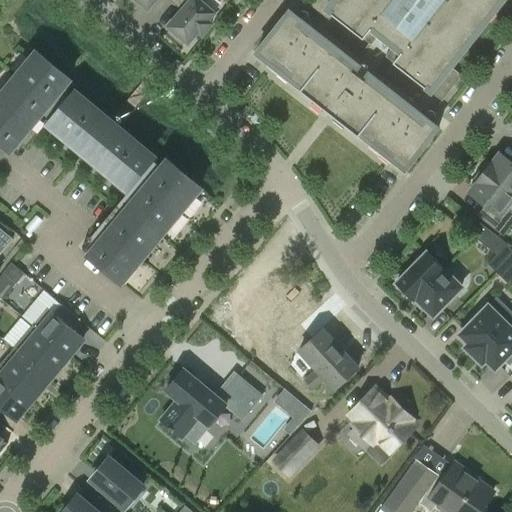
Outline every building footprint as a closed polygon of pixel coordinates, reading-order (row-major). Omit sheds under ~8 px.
[(127,0),(138,9),(142,6),(147,10),(155,0),(127,0)] [(204,0),(178,0),(185,6),(167,28),(170,30),(167,34),(180,46),(183,42),(187,45),(197,33),(201,36),(210,25),(207,22),(213,14),(201,4),(204,0)] [(333,0),(340,5),(332,16),(363,40),(371,46),(378,37),(393,48),(385,57),(393,64),(424,89),(424,88),(441,102),(461,76),(450,68),(503,0),(333,0)] [(300,21),(289,12),(255,54),(268,65),(272,60),(292,76),(289,80),(300,90),(299,92),(313,102),(316,98),(347,122),(344,127),(357,138),(359,136),(371,145),(374,140),(394,156),(390,160),(404,171),(438,129),(427,120),(423,125),(296,26),(300,21)] [(0,144),(9,152),(60,91),(69,80),(36,53),(0,95),(0,144)] [(149,165),(69,98),(47,125),(126,192),(149,165)] [(486,162),(480,170),(511,196),(511,164),(499,154),(490,165),(486,162)] [(167,161),(161,168),(87,257),(120,284),(200,189),(167,161)] [(511,213),(506,209),(511,202),(511,196),(480,170),(473,179),(476,182),(468,193),(490,210),(482,221),(503,237),(511,225),(511,213)] [(491,251),(499,239),(479,224),(471,235),(491,251)] [(0,254),(11,240),(0,231),(0,254)] [(511,248),(499,239),(491,251),(495,255),(487,264),(497,274),(511,259),(511,248)] [(414,301),(415,300),(443,271),(425,253),(422,256),(420,255),(404,271),(406,273),(395,284),(414,301)] [(511,259),(497,274),(507,284),(511,278),(511,259)] [(15,285),(23,275),(10,264),(2,274),(15,285)] [(461,288),(443,271),(415,300),(433,316),(441,307),(443,309),(454,298),(452,297),(461,288)] [(323,379),(334,391),(357,369),(322,330),(318,334),(303,317),(293,292),(287,294),(283,280),(246,288),(259,347),(289,340),(299,351),(298,352),(315,371),(304,381),(312,390),(323,379)] [(473,356),(505,323),(511,316),(511,313),(496,297),(479,315),(477,313),(466,324),(468,326),(459,335),(468,344),(465,348),(473,356)] [(46,310),(31,327),(68,357),(82,340),(73,333),(81,323),(60,305),(52,315),(46,310)] [(511,330),(505,323),(473,356),(482,364),(485,360),(494,369),(503,360),(505,362),(511,355),(511,330)] [(31,327),(12,350),(48,380),(68,357),(31,327)] [(12,350),(0,364),(0,379),(29,403),(48,380),(12,350)] [(242,418),(254,404),(261,395),(237,375),(218,397),(202,384),(200,386),(194,381),(196,379),(183,368),(179,374),(177,372),(168,383),(170,385),(165,390),(177,399),(160,419),(169,427),(169,428),(172,431),(173,430),(182,437),(198,417),(208,426),(225,405),(241,418),(242,418)] [(0,408),(15,420),(29,403),(0,379),(0,408)] [(395,449),(394,448),(415,427),(409,421),(412,419),(400,406),(397,409),(375,388),(350,413),(357,421),(353,425),(373,444),(365,452),(379,465),(395,449)] [(301,424),(294,418),(284,430),(290,435),(301,424)] [(303,431),(275,460),(290,475),(318,445),(303,431)] [(125,508),(142,488),(107,459),(90,479),(125,508)] [(383,511),(411,511),(417,504),(437,476),(416,461),(381,510),(383,511)] [(430,498),(449,511),(480,511),(492,496),(453,467),(430,498)] [(93,511),(75,497),(62,511),(93,511)]
